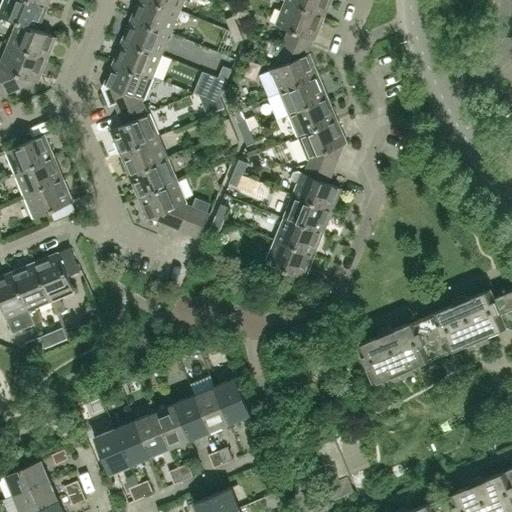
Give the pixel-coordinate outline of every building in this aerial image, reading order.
[(38,29),(47,7),(28,0),(4,0),(0,10),(0,14),(17,22),(17,21),(56,37),(38,29)] [(170,32),(179,10),(154,0),(137,0),(131,16),(170,32)] [(154,0),(179,10),(183,0),(154,0)] [(323,17),(329,0),(284,0),(284,1),(323,17)] [(314,40),(323,17),(284,1),(274,24),(289,29),(284,40),(307,49),(311,39),(314,40)] [(161,55),(170,32),(131,16),(122,39),(161,55)] [(238,28),(233,16),(225,19),(229,31),(238,28)] [(47,59),(56,37),(17,21),(17,22),(8,43),(47,59)] [(242,39),(238,28),(229,31),(233,43),(242,39)] [(152,77),(161,55),(122,39),(113,61),(152,77)] [(318,76),(308,53),(306,54),(306,53),(307,49),(284,40),(277,57),(281,65),(270,69),(279,92),(318,76)] [(23,85),(26,78),(38,82),(47,59),(8,43),(0,62),(0,66),(1,67),(0,68),(0,76),(6,92),(23,85)] [(115,102),(119,113),(141,104),(140,100),(140,99),(143,100),(152,77),(113,61),(102,87),(109,104),(115,102)] [(226,80),(230,69),(222,65),(217,77),(226,80)] [(327,98),(318,76),(279,92),(289,114),(327,98)] [(221,92),(226,80),(217,77),(213,89),(221,92)] [(224,107),(221,100),(217,102),(199,95),(207,114),(224,107)] [(337,120),(327,98),(289,114),(298,136),(337,120)] [(141,104),(119,113),(123,124),(110,129),(120,152),(159,136),(149,113),(146,114),(141,104)] [(233,130),(229,118),(220,122),(225,134),(233,130)] [(250,130),(245,119),(237,122),(242,134),(250,130)] [(331,172),(338,155),(335,147),(346,143),(337,120),(298,136),(308,159),(310,158),(311,159),(309,163),(331,172)] [(238,142),(233,130),(225,134),(230,145),(238,142)] [(255,142),(250,130),(242,134),(247,145),(255,142)] [(54,157),(44,134),(5,150),(15,173),(54,157)] [(168,158),(159,136),(120,152),(129,174),(168,158)] [(63,179),(54,157),(15,173),(24,195),(63,179)] [(177,180),(168,158),(129,174),(138,196),(177,180)] [(242,174),(246,163),(238,159),(234,171),(242,174)] [(331,211),(341,188),(327,182),(331,172),(309,163),(305,173),(298,171),(293,171),(290,179),(298,182),(293,195),(331,211)] [(237,186),(242,174),(234,171),(229,183),(237,186)] [(72,201),(63,179),(24,195),(33,217),(72,201)] [(179,229),(188,206),(184,204),(186,203),(177,180),(138,196),(148,219),(159,214),(162,221),(179,229)] [(322,233),(331,211),(293,195),(284,217),(322,233)] [(223,219),(228,207),(220,204),(215,215),(223,219)] [(189,233),(198,210),(188,206),(179,229),(189,233)] [(200,238),(209,215),(198,210),(189,233),(200,238)] [(219,230),(223,219),(215,215),(210,227),(219,230)] [(313,255),(322,233),(284,217),(275,240),(313,255)] [(304,278),(313,255),(275,240),(265,262),(304,278)] [(75,291),(59,252),(36,261),(52,300),(57,314),(65,310),(59,297),(75,291)] [(52,300),(36,261),(14,271),(35,323),(43,320),(37,306),(52,300)] [(35,323),(14,271),(0,276),(0,305),(2,305),(13,332),(35,323)] [(511,283),(492,292),(490,288),(466,298),(464,294),(459,296),(454,298),(456,302),(390,330),(388,325),(384,327),(379,329),(381,334),(357,344),(373,382),(391,375),(393,379),(414,370),(412,366),(467,343),(469,347),(489,339),(487,334),(505,327),(511,329),(511,283)] [(29,353),(44,347),(40,336),(25,343),(29,353)] [(227,359),(215,364),(219,375),(231,371),(227,359)] [(250,413),(235,376),(233,376),(233,377),(214,385),(229,421),(249,413),(249,414),(250,413)] [(214,385),(194,394),(209,429),(210,429),(212,434),(223,429),(221,424),(229,421),(214,385)] [(209,429),(194,394),(174,402),(189,438),(209,429)] [(189,438),(174,402),(154,410),(169,446),(189,438)] [(169,446),(154,410),(134,419),(149,454),(169,446)] [(149,454),(134,419),(114,427),(129,463),(149,454)] [(129,463),(114,427),(95,435),(93,435),(109,472),(110,472),(110,471),(129,463)] [(357,428),(316,446),(331,482),(347,476),(372,465),(357,428)] [(264,446),(258,432),(249,436),(254,450),(264,446)] [(233,459),(227,446),(218,449),(223,463),(233,459)] [(68,457),(64,448),(52,453),(55,462),(68,457)] [(223,463),(218,449),(208,453),(214,466),(223,463)] [(49,478),(41,459),(42,459),(41,457),(5,473),(6,474),(14,493),(49,478)] [(193,475),(187,462),(178,466),(183,479),(193,475)] [(183,479),(178,466),(168,470),(174,483),(183,479)] [(511,511),(511,466),(482,480),(480,475),(475,477),(470,479),(472,484),(407,511),(405,507),(401,508),(395,511),(511,511)] [(354,491),(347,476),(331,482),(327,484),(333,499),(354,491)] [(24,511),(57,498),(49,478),(14,493),(22,511),(24,511)] [(81,488),(77,478),(64,483),(68,493),(81,488)] [(153,492),(147,479),(138,483),(143,496),(153,492)] [(143,496),(138,483),(128,487),(134,500),(143,496)] [(222,511),(238,506),(230,486),(230,485),(206,495),(203,496),(193,500),(194,502),(195,502),(198,511),(222,511)] [(85,498),(81,488),(68,493),(72,503),(85,498)] [(63,511),(57,498),(24,511),(63,511)]
